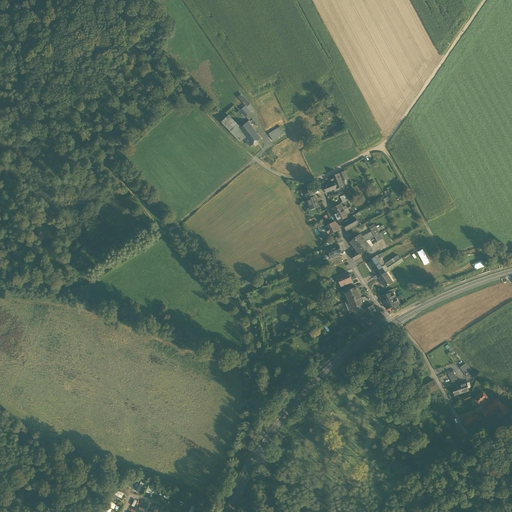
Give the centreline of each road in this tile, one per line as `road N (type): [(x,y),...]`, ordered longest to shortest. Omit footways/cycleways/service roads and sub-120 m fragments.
road 1 (track): [(49,0),(146,52),(255,160),(177,224)]
road 2 (track): [(511,246),(442,247),(383,145),(484,0)]
road 3 (track): [(0,73),(123,181),(164,233)]
road 4 (track): [(164,233),(80,285),(0,277)]
road 5 (secondary): [(395,321),(315,381),(266,443)]
road 6 (residential): [(395,321),(352,265),(316,180)]
road 7 (residential): [(464,431),(425,357),(395,321)]
road 8 (secondary): [(511,271),(395,321)]
